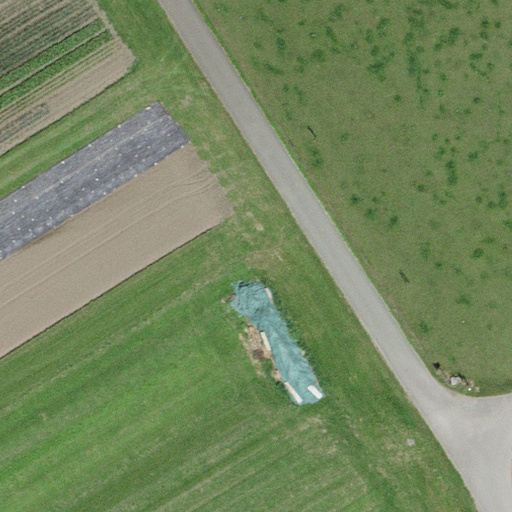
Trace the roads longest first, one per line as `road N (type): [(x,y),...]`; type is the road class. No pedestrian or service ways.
road 1 (track): [(422,388),(173,0)]
road 2 (residential): [(502,511),(422,388)]
